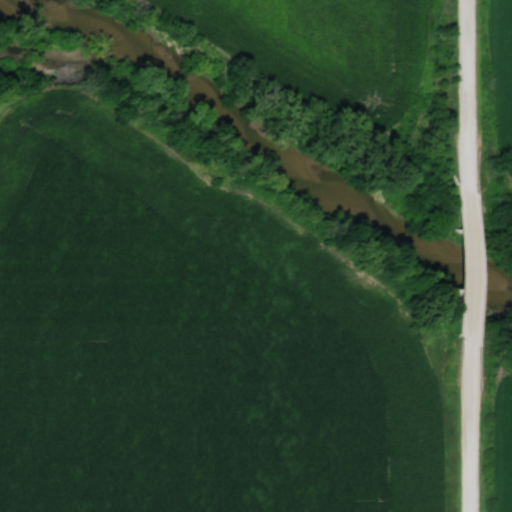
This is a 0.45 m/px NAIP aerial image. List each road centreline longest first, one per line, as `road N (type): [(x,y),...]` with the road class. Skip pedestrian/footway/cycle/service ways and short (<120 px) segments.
road 1 (residential): [(478,187),(475,0)]
road 2 (residential): [(476,511),(478,343)]
road 3 (residential): [(478,343),(478,187)]
